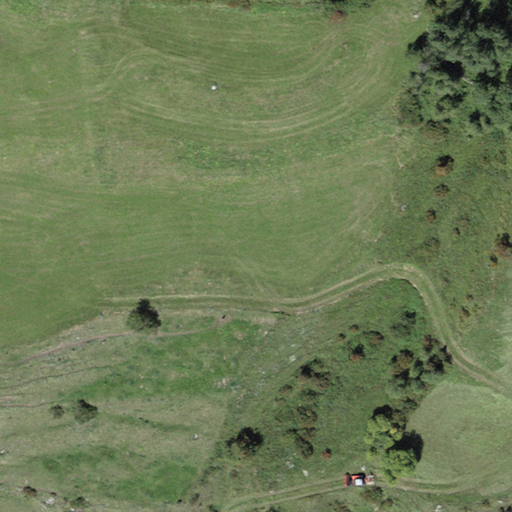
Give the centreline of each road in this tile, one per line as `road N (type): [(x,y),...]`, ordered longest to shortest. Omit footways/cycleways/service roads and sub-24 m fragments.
road 1 (track): [(511,408),(506,387),(451,357),(423,280),(407,269),(283,308),(104,307)]
road 2 (track): [(225,511),(349,480),(436,489),(504,465),(511,446)]
